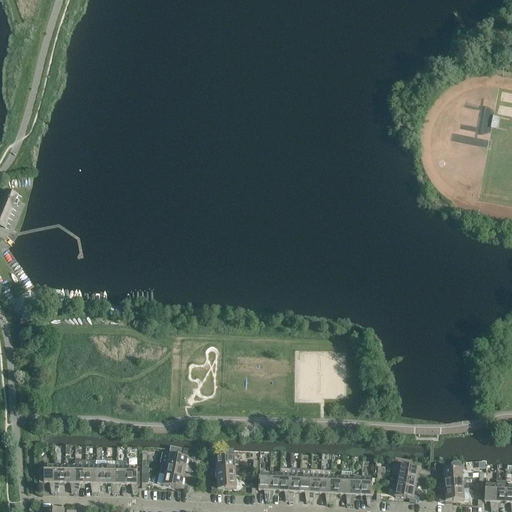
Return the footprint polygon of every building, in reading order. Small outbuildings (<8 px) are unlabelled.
[(498,128),(500,116),(494,115),(492,127),(498,128)] [(9,225),(7,224),(18,196),(6,191),(0,204),(0,205),(1,206),(0,208),(0,227),(7,230),(9,225)] [(43,312),(46,304),(36,301),(34,309),(43,312)] [(167,466),(191,471),(192,468),(191,467),(186,466),(188,460),(180,458),(181,452),(170,450),(167,466)] [(210,468),(210,471),(235,469),(234,451),(223,452),(223,459),(215,460),(216,467),(211,467),(210,468)] [(398,478),(423,482),(423,479),(422,478),(417,477),(419,471),(410,469),(411,463),(395,460),(392,476),(398,478)] [(101,485),(106,485),(106,462),(96,462),(96,467),(95,495),(99,495),(101,485)] [(112,495),(116,495),(116,468),(116,463),(106,462),(106,485),(111,485),(112,495)] [(80,485),(85,485),(85,467),(86,463),(75,463),(75,467),(75,495),(79,495),(80,485)] [(438,483),(463,481),(462,470),(460,470),(460,465),(458,464),(453,464),(450,467),(450,471),(443,472),(444,479),(439,479),(438,480),(438,483)] [(162,465),(160,475),(165,476),(183,480),(185,473),(190,474),(191,474),(191,471),(167,466),(162,465)] [(54,494),(55,467),(44,466),(44,476),(39,476),(39,484),(50,484),(51,494),(54,494)] [(60,484),(65,484),(65,467),(55,467),(54,494),(58,494),(60,484)] [(75,495),(75,467),(65,467),(65,484),(70,485),(71,494),(75,495)] [(92,495),(95,495),(96,467),(85,467),(85,485),(90,485),(92,495)] [(121,485),(126,486),(126,468),(116,468),(116,495),(119,495),(121,485)] [(137,496),(137,492),(137,468),(126,468),(126,486),(131,486),(133,496),(137,496)] [(216,474),(217,480),(236,479),(235,469),(210,471),(210,473),(211,474),(216,474)] [(285,503),(288,503),(289,503),(290,470),(280,470),(280,475),(279,493),(284,493),(285,503)] [(294,493),(300,494),(301,471),(290,470),(289,503),(292,503),(294,493)] [(309,504),(311,476),(311,471),(301,471),(300,494),(305,494),(306,504),(309,504)] [(315,494),(320,495),(321,472),(311,471),(311,476),(309,504),(313,504),(315,494)] [(330,505),(331,477),(331,472),(321,472),(320,495),(325,495),(326,505),(330,505)] [(265,502),(268,502),(270,474),(259,474),(258,491),(264,492),(265,502)] [(274,492),(279,493),(280,475),(270,474),(268,502),(272,502),(274,492)] [(182,486),(183,480),(165,476),(163,486),(187,491),(188,488),(187,487),(182,486)] [(335,495),(340,496),(341,478),(331,477),(330,505),(333,505),(335,495)] [(346,506),(350,506),(351,478),(341,478),(340,496),(345,496),(346,506)] [(356,497),(361,497),(362,479),(351,478),(350,506),(354,506),(356,497)] [(396,488),(415,491),(416,484),(421,485),(422,485),(423,482),(398,478),(396,488)] [(212,491),(236,490),(236,479),(217,480),(217,487),(212,487),(212,488),(212,491)] [(372,480),(362,479),(361,497),(366,497),(367,507),(371,507),(372,480)] [(445,492),(447,492),(463,491),(463,481),(438,483),(438,485),(439,486),(444,486),(445,492)] [(494,511),(496,486),(485,485),(484,503),(490,503),(490,511),(494,511)] [(498,511),(500,504),(505,504),(506,486),(496,486),(494,511),(498,511)] [(414,497),(415,491),(396,488),(395,498),(419,502),(419,499),(419,498),(414,497)] [(464,502),(463,491),(447,492),(445,492),(445,499),(440,499),(439,500),(439,503),(464,502)]
